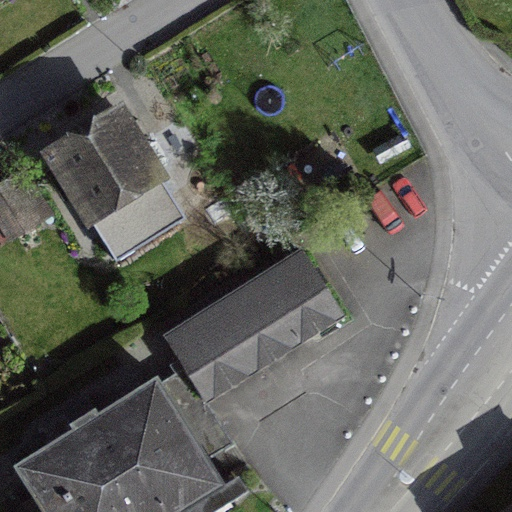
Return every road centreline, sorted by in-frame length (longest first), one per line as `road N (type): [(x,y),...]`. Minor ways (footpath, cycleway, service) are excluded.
road 1 (residential): [(0,116),(191,0)]
road 2 (residential): [(511,173),(403,0)]
road 3 (residential): [(511,353),(390,511)]
